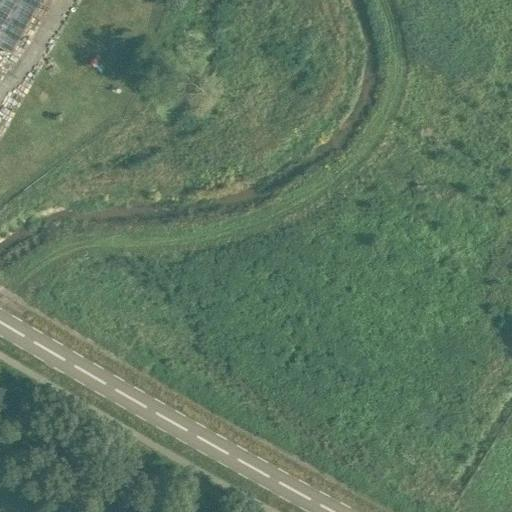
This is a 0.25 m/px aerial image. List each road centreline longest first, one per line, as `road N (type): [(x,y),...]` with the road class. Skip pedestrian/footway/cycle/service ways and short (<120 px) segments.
road 1 (track): [(5,289),(63,243),(206,230),(315,187),(386,116),(397,44),(386,0)]
road 2 (secondary): [(339,511),(0,321)]
